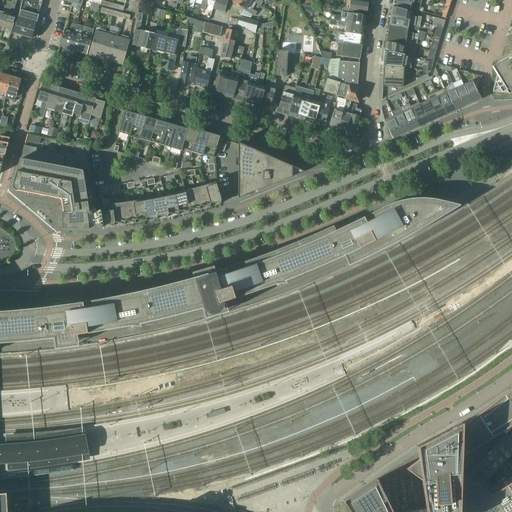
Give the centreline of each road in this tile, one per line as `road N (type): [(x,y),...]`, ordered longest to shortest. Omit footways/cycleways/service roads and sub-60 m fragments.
road 1 (residential): [(18,265),(125,263),(257,232),(491,130)]
road 2 (residential): [(380,0),(369,100),(376,133),(356,152),(36,62)]
road 3 (residential): [(491,130),(448,136),(313,196),(174,240),(62,253),(27,240)]
road 4 (tertiary): [(511,374),(370,464),(334,492),(326,511)]
